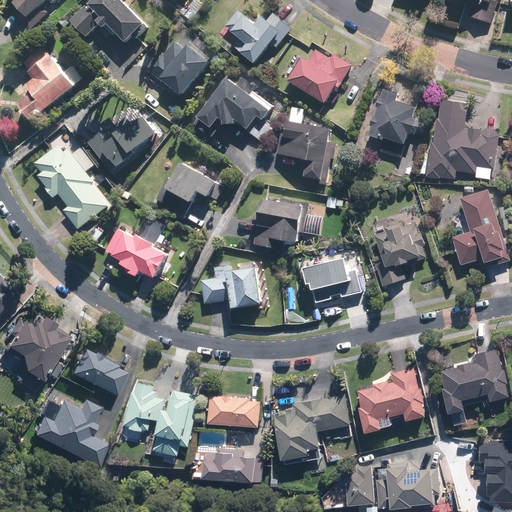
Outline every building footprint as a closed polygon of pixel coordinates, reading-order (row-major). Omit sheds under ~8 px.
[(23,0),(24,1),(22,3),(25,7),(18,14),(34,31),(52,13),(47,8),(54,0),(23,0)] [(153,24),(128,0),(103,0),(97,6),(98,6),(94,10),(90,6),(75,21),(91,37),(106,23),(117,35),(122,31),(134,43),(153,24)] [(489,23),(496,1),(491,0),(469,0),(472,1),(467,16),(489,23)] [(190,21),(196,12),(190,8),(184,16),(190,21)] [(253,23),(236,10),(224,25),(229,29),(228,31),(243,43),(237,51),(252,63),(268,41),(275,47),(290,27),(271,12),(265,20),(259,16),(253,23)] [(63,25),(54,31),(60,38),(68,31),(63,25)] [(177,95),(205,61),(184,44),(182,47),(173,41),(162,54),(158,50),(144,68),(177,95)] [(26,105),(39,122),(83,87),(59,57),(57,58),(48,48),(28,64),(42,81),(29,91),(34,98),(26,105)] [(328,58),(314,49),(307,62),(299,57),(285,80),(322,103),(330,89),(334,91),(350,65),(331,53),(328,58)] [(259,64),(255,69),(261,74),(266,68),(259,64)] [(259,119),(267,110),(223,77),(194,117),(196,118),(192,123),(209,137),(220,123),(219,124),(231,123),(231,119),(244,129),(254,115),(259,119)] [(393,100),(395,94),(381,89),(378,98),(376,98),(373,107),(375,107),(372,115),(370,115),(367,126),(369,126),(365,135),(380,140),(381,137),(382,138),(377,151),(399,158),(404,142),(402,141),(405,133),(423,138),(428,121),(410,116),(413,107),(393,100)] [(463,129),(467,103),(439,99),(436,119),(435,118),(431,142),(430,142),(424,176),(439,178),(439,177),(454,179),(455,170),(475,173),(476,166),(492,169),(498,136),(493,129),(485,128),(481,131),(480,131),(480,129),(467,127),(467,129),(463,129)] [(101,129),(85,141),(108,172),(136,150),(134,146),(153,132),(141,116),(127,122),(124,117),(114,125),(108,117),(97,125),(101,129)] [(325,141),(327,129),(284,120),(281,133),(279,133),(275,154),(304,160),(301,176),(311,178),(310,182),(325,185),(329,158),(332,158),(335,143),(325,141)] [(67,152),(63,146),(39,164),(46,173),(43,176),(51,186),(49,187),(57,198),(63,194),(72,207),(67,211),(82,229),(112,206),(95,185),(98,182),(72,149),(67,152)] [(216,200),(224,186),(176,158),(149,204),(181,222),(198,193),(204,197),(206,195),(216,200)] [(509,260),(486,190),(458,198),(469,231),(451,237),(459,265),(478,259),(481,269),(509,260)] [(336,198),(327,196),(325,207),(334,208),(336,198)] [(308,203),(279,198),(278,201),(259,198),(254,225),(257,225),(253,244),(277,249),(279,240),(294,242),(296,232),(302,233),(308,203)] [(402,226),(401,221),(383,227),(385,233),(374,236),(382,261),(374,263),(381,286),(405,279),(400,266),(403,265),(404,267),(415,263),(415,261),(425,258),(413,223),(402,226)] [(91,237),(99,243),(106,233),(98,228),(91,237)] [(133,235),(122,229),(111,251),(130,261),(129,264),(136,268),(134,271),(145,278),(149,272),(162,279),(175,256),(161,248),(162,246),(145,236),(143,239),(134,234),(133,235)] [(345,272),(341,258),(299,268),(303,284),(308,283),(309,289),(311,289),(314,302),(330,299),(329,296),(339,293),(340,296),(360,292),(355,269),(345,272)] [(259,304),(253,266),(223,271),(224,277),(215,279),(214,277),(199,280),(203,304),(227,300),(228,309),(259,304)] [(0,315),(20,297),(0,275),(0,315)] [(36,393),(72,337),(58,328),(59,325),(46,318),(45,320),(39,317),(34,325),(27,321),(26,322),(20,319),(10,334),(16,337),(10,348),(25,357),(27,367),(18,381),(36,393)] [(74,374),(118,396),(129,373),(119,368),(120,366),(104,358),(105,356),(98,353),(97,354),(87,349),(74,374)] [(501,370),(496,349),(473,355),(475,363),(470,364),(470,362),(456,365),(456,367),(439,371),(444,390),(441,389),(446,415),(462,411),(460,400),(486,394),(488,402),(507,397),(504,385),(506,384),(503,370),(501,370)] [(64,366),(58,363),(51,375),(57,378),(64,366)] [(417,389),(413,368),(390,372),(392,382),(387,383),(386,381),(372,384),(373,387),(356,391),(360,407),(357,408),(362,433),(378,430),(376,420),(402,413),(403,421),(423,416),(420,403),(423,403),(420,389),(417,389)] [(186,447),(198,396),(173,390),(171,397),(168,397),(165,411),(161,410),(164,399),(154,396),(155,392),(151,390),(152,386),(136,382),(134,393),(129,392),(122,425),(128,427),(127,429),(140,431),(141,429),(147,431),(149,420),(155,421),(152,435),(154,436),(151,450),(175,456),(178,445),(186,447)] [(279,461),(307,455),(306,449),(317,448),(315,431),(350,425),(344,394),(291,404),(292,409),(284,410),(284,415),(273,417),(274,424),(273,424),(279,461)] [(229,397),(229,396),(221,395),(221,397),(208,396),(205,396),(205,409),(207,409),(206,424),(257,427),(259,402),(248,401),(248,398),(229,397)] [(37,436),(101,468),(112,445),(94,436),(99,425),(95,423),(103,408),(86,400),(82,408),(65,400),(54,421),(46,417),(37,436)] [(511,440),(489,440),(489,443),(478,443),(478,462),(482,462),(482,473),(485,473),(484,496),(488,496),(488,501),(511,502),(511,440)] [(247,454),(248,447),(220,445),(220,450),(217,449),(216,459),(202,458),(201,476),(263,480),(265,455),(247,454)] [(408,469),(407,462),(386,464),(386,468),(384,468),(385,480),(375,480),(377,508),(388,508),(388,510),(434,506),(433,495),(439,494),(436,468),(419,470),(417,471),(417,468),(408,469)] [(373,503),(370,466),(355,467),(356,472),(343,474),(346,506),(373,503)]
